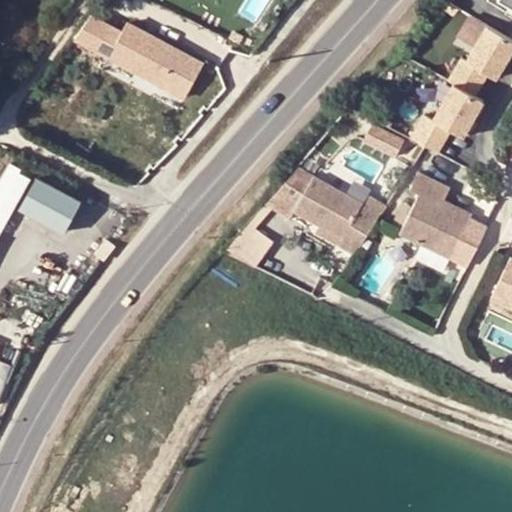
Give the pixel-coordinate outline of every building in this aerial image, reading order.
[(458,7),(449,2),(445,9),(454,14),(458,7)] [(474,46),(487,25),(470,14),(457,36),(474,46)] [(96,48),(109,24),(94,16),(78,39),(96,48)] [(109,24),(96,48),(185,97),(204,63),(128,21),(122,31),(109,24)] [(447,81),(452,84),(474,96),(488,73),(495,78),(511,49),(511,39),(487,25),(474,46),(466,60),(461,57),(447,81)] [(422,114),(408,138),(424,146),(435,152),(450,128),(462,135),(483,101),(474,96),(452,84),(431,119),(422,114)] [(372,123),(365,140),(396,154),(404,137),(372,123)] [(479,148),(469,143),(463,153),(472,159),(479,148)] [(7,159),(0,175),(0,243),(32,169),(7,159)] [(295,166),(266,200),(272,204),(291,217),(294,211),(321,226),(342,237),(338,244),(355,253),(386,205),(368,196),(363,204),(295,166)] [(469,264),(489,224),(443,200),(450,186),(419,170),(412,184),(419,188),(400,229),(424,241),(451,255),(469,264)] [(81,200),(37,176),(20,207),(64,231),(81,200)] [(266,200),(246,222),(252,227),(272,204),(266,200)] [(246,263),(266,240),(252,227),(246,222),(222,251),(246,263)] [(338,244),(342,237),(321,226),(317,232),(338,244)] [(106,239),(94,254),(103,260),(114,245),(106,239)] [(451,255),(424,241),(419,250),(447,264),(451,255)] [(511,257),(491,296),(511,306),(511,257)] [(0,360),(0,399),(15,367),(0,360)]
